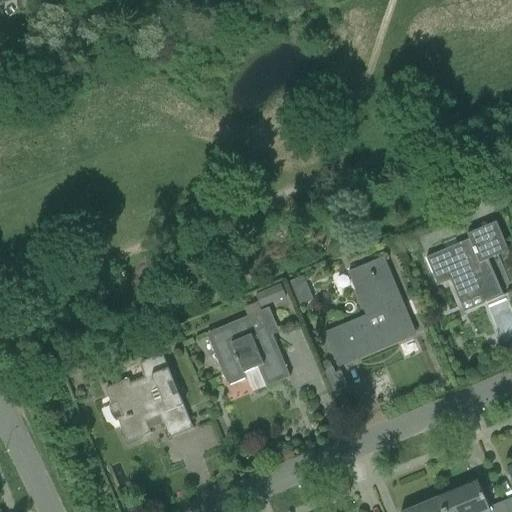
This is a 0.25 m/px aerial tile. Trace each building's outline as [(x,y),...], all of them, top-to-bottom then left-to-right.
[(434,254),(426,257),(436,282),(444,279),(449,277),(452,286),(460,305),(461,304),(459,299),(479,291),(481,296),(484,304),(503,296),(495,278),(493,271),(487,273),(483,263),(488,260),(509,252),(497,222),(467,234),(469,240),(434,254)] [(326,334),(331,346),(339,364),(413,333),(383,260),(350,273),(368,316),(326,334)] [(303,276),(288,282),(292,292),(307,286),(303,276)] [(280,283),(254,294),(260,307),(285,296),(280,283)] [(205,333),(215,357),(227,385),(245,378),(243,373),(257,367),(265,386),(289,376),(268,327),(275,324),(268,307),(205,333)] [(159,335),(158,339),(160,343),(163,345),(171,342),(172,338),(171,334),(167,332),(159,335)] [(158,356),(158,355),(144,361),(144,362),(139,364),(143,372),(142,373),(144,378),(130,384),(128,379),(126,379),(127,380),(124,381),(124,380),(117,383),(117,384),(106,388),(108,394),(107,394),(112,406),(117,404),(123,417),(117,419),(122,431),(123,430),(128,442),(147,435),(147,434),(149,433),(149,434),(151,433),(146,422),(160,416),(170,439),(193,429),(178,393),(173,395),(168,382),(173,380),(162,354),(160,354),(161,355),(158,356)] [(467,488),(440,499),(444,511),(507,511),(504,502),(489,509),(477,480),(466,485),(467,488)] [(444,511),(440,499),(412,511),(411,508),(400,511),(444,511)]
